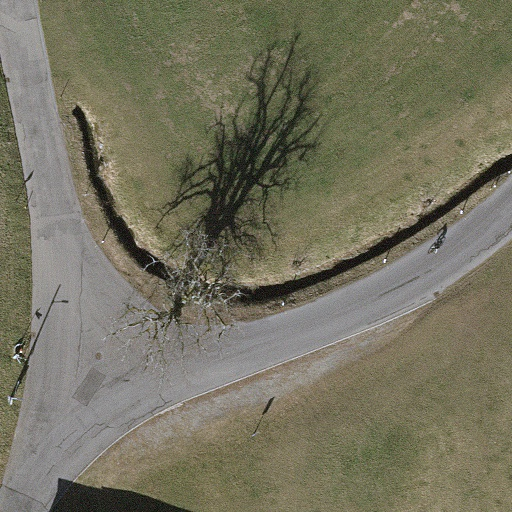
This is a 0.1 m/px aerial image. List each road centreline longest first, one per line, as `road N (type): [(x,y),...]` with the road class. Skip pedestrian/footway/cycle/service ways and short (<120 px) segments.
road 1 (tertiary): [(79,394),(358,311),(511,205)]
road 2 (unclassified): [(79,394),(43,86),(21,0)]
road 3 (tertiary): [(20,511),(79,394)]
